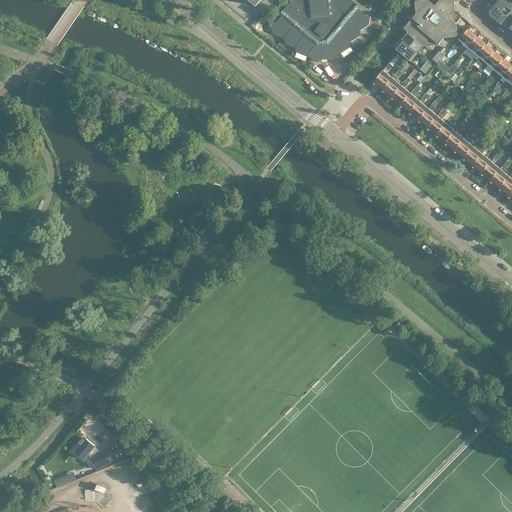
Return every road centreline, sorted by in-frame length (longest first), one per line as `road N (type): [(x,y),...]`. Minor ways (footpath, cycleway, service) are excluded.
road 1 (residential): [(332,135),(365,100),(511,223)]
road 2 (tertiary): [(511,289),(332,135)]
road 3 (tertiary): [(332,135),(175,0)]
